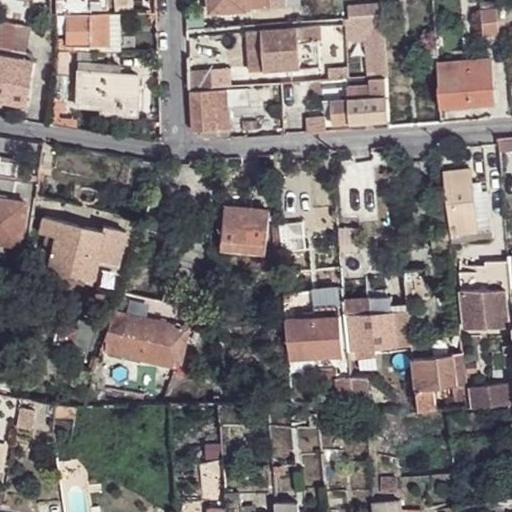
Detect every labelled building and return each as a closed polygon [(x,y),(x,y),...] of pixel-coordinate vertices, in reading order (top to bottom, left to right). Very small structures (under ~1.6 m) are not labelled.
[(66,7),(66,0),(55,0),(56,13),(66,12),(66,7)] [(211,0),(212,9),(273,5),(272,0),(211,0)] [(483,19),(499,19),(498,5),(482,6),(483,19)] [(107,44),(107,50),(120,50),(120,35),(121,11),(107,12),(107,26),(107,44)] [(131,11),(123,11),(123,19),(131,19),(131,11)] [(97,12),(68,12),(68,36),(64,37),(63,44),(107,44),(107,26),(98,25),(97,12)] [(107,12),(97,12),(98,25),(107,26),(107,12)] [(383,14),(346,17),(347,26),(368,25),(372,64),(386,64),(383,14)] [(0,52),(12,54),(25,57),(31,24),(0,18),(0,52)] [(500,31),(499,19),(483,19),(484,33),(500,31)] [(262,28),(265,67),(324,63),(321,24),(262,28)] [(265,67),(262,28),(246,29),(248,68),(265,67)] [(64,36),(56,37),(57,50),(107,50),(107,44),(63,44),(64,37),(64,36)] [(0,100),(3,101),(12,54),(0,52),(0,100)] [(12,54),(3,101),(26,105),(34,58),(25,57),(12,54)] [(55,72),(66,73),(66,57),(56,56),(55,72)] [(442,107),(496,103),(492,59),(438,62),(442,107)] [(121,62),(77,60),(76,104),(101,106),(101,110),(137,112),(137,86),(138,72),(133,71),(120,71),(121,62)] [(66,73),(55,72),(53,100),(64,100),(66,73)] [(389,118),(387,77),(372,77),(371,83),(372,96),(349,98),(331,99),(332,122),(389,118)] [(372,96),(371,83),(348,85),(349,98),(372,96)] [(137,86),(137,112),(144,113),(145,87),(137,86)] [(249,86),(229,87),(230,106),(250,105),(249,86)] [(229,87),(192,90),(194,130),(194,131),(202,130),(202,135),(204,137),(232,136),(231,128),(216,128),(215,106),(230,106),(229,87)] [(51,123),(59,117),(59,109),(63,110),(64,100),(53,100),(51,123)] [(216,128),(231,128),(230,106),(215,106),(216,128)] [(59,117),(51,123),(74,127),(75,120),(59,117)] [(309,131),(326,130),(325,118),(308,119),(309,131)] [(511,137),(499,139),(500,150),(511,149),(511,137)] [(115,186),(139,191),(160,161),(120,155),(115,186)] [(0,241),(18,244),(24,201),(33,202),(36,181),(14,178),(17,162),(0,159),(0,241)] [(472,169),(444,172),(450,231),(478,228),(478,227),(473,182),(472,169)] [(481,182),(473,182),(478,227),(491,225),(488,191),(482,191),(481,182)] [(268,250),(271,211),(226,206),(223,246),(268,250)] [(40,228),(48,230),(50,219),(58,220),(58,218),(43,215),(40,228)] [(156,221),(145,217),(141,230),(152,234),(156,221)] [(102,228),(58,218),(58,220),(55,231),(48,267),(93,277),(96,259),(102,228)] [(55,231),(58,220),(50,219),(48,230),(55,231)] [(279,223),(281,252),(305,250),(303,221),(279,223)] [(126,227),(104,223),(102,228),(96,259),(117,265),(126,227)] [(478,228),(450,231),(451,242),(492,237),(491,225),(478,227),(478,228)] [(339,227),(340,251),(360,251),(360,227),(339,227)] [(48,267),(55,231),(48,230),(40,266),(48,267)] [(340,251),(342,274),(361,273),(360,251),(340,251)] [(511,286),(509,258),(486,260),(486,264),(467,266),(468,272),(462,272),(466,329),(509,326),(507,287),(511,286)] [(405,281),(407,301),(429,298),(426,268),(404,270),(405,281)] [(405,281),(387,282),(387,295),(372,297),(373,312),(393,311),(408,309),(407,301),(405,281)] [(408,309),(393,311),(373,312),(372,297),(344,299),(349,351),(412,345),(408,309)] [(179,322),(116,309),(105,339),(106,339),(106,350),(176,365),(181,362),(189,325),(179,322)] [(344,355),(340,315),(286,318),(289,358),(314,356),(344,355)] [(57,321),(54,325),(52,326),(47,331),(45,337),(48,342),(61,348),(60,354),(66,356),(75,327),(57,321)] [(86,373),(93,375),(100,352),(94,350),(86,373)] [(462,352),(413,358),(414,365),(416,391),(430,389),(465,385),(462,352)] [(314,356),(289,358),(290,371),(315,369),(314,356)] [(353,406),(351,376),(336,378),(338,405),(353,406)] [(351,376),(353,406),(370,408),(367,377),(351,376)] [(471,386),(473,409),(511,403),(508,382),(496,384),(471,386)] [(416,391),(419,409),(431,408),(430,389),(416,391)] [(77,404),(57,401),(56,415),(76,418),(77,404)] [(21,403),(17,424),(32,427),(37,406),(21,403)] [(0,477),(2,478),(12,434),(0,431),(0,477)] [(398,478),(382,477),(382,488),(398,488),(398,478)] [(402,511),(402,500),(382,502),(382,511),(402,511)] [(277,502),(276,502),(276,511),(299,511),(299,502),(277,502)]
